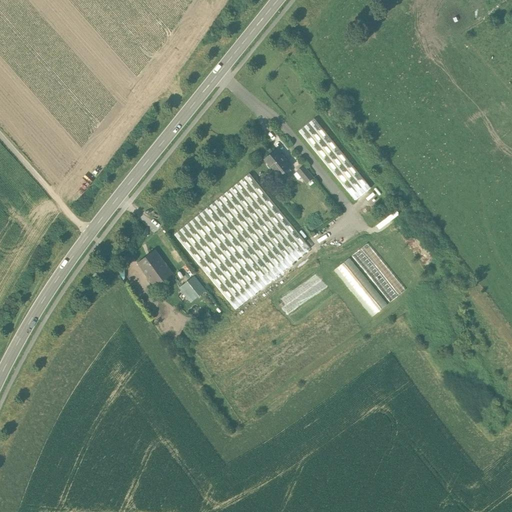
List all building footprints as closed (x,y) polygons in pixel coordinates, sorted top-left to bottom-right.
[(352,200),(369,187),(315,115),(298,128),(352,200)] [(291,166),(277,149),(265,159),(279,176),(291,166)] [(313,178),(304,166),(297,171),(307,183),(313,178)] [(250,173),(175,234),(236,309),(311,248),(250,173)] [(378,228),(398,214),(395,210),(375,223),(378,228)] [(155,249),(137,263),(146,275),(154,269),(153,268),(164,260),(155,249)] [(333,268),(370,316),(386,304),(349,256),(333,268)] [(164,260),(153,268),(154,269),(146,275),(155,287),(173,273),(164,260)] [(194,276),(182,286),(193,300),(205,290),(194,276)]
